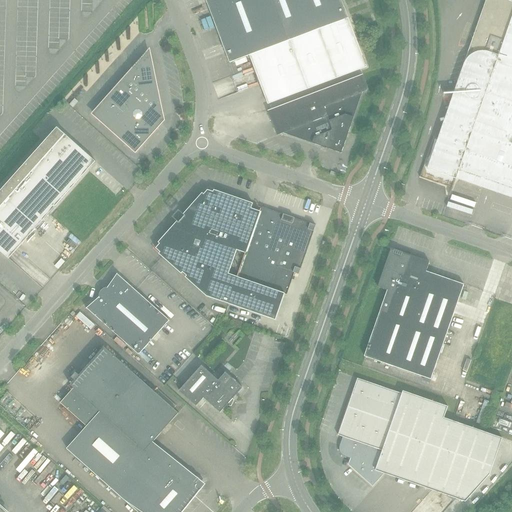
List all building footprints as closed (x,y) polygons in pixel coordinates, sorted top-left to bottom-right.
[(366,67),(348,18),(341,0),(205,0),(229,63),(249,55),(267,104),(366,67)] [(511,0),(485,0),(437,140),(433,139),(433,138),(420,177),(419,177),(452,188),(455,179),(456,179),(459,169),(511,187),(511,0)] [(157,126),(160,114),(160,110),(150,59),(150,58),(149,58),(149,57),(148,57),(147,56),(146,56),(145,57),(144,57),(96,111),(96,112),(95,113),(95,114),(95,115),(96,115),(96,116),(133,148),(133,149),(134,149),(135,149),(136,149),(137,149),(137,148),(157,126)] [(326,148),(341,153),(346,139),(344,138),(346,132),(348,132),(363,92),(366,91),(361,76),(270,110),(279,135),(282,133),(320,146),(321,144),(327,146),(326,148)] [(0,251),(8,259),(39,224),(95,161),(57,128),(0,191),(0,251)] [(239,250),(247,253),(250,243),(261,213),(261,212),(251,208),(252,205),(207,190),(174,228),(203,238),(239,250)] [(284,214),(262,207),(261,212),(261,213),(250,243),(247,253),(238,277),(228,304),(273,320),(283,293),(286,294),(294,272),(298,273),(297,274),(298,275),(315,225),(293,217),(292,223),(282,220),(284,214)] [(238,277),(247,253),(239,250),(203,238),(174,228),(156,248),(207,295),(206,297),(228,304),(238,277)] [(47,232),(44,235),(64,252),(67,249),(47,232)] [(431,380),(464,285),(426,271),(429,262),(391,249),(377,287),(387,290),(364,356),(431,380)] [(139,355),(160,331),(169,320),(117,274),(117,273),(107,288),(109,289),(101,298),(99,297),(86,308),(86,309),(87,308),(139,355)] [(42,351),(47,357),(55,349),(49,344),(42,351)] [(152,443),(160,434),(178,413),(104,347),(70,385),(73,388),(60,403),(89,428),(70,449),(69,448),(67,449),(137,511),(169,511),(175,506),(176,506),(177,506),(178,507),(179,507),(180,506),(181,506),(182,506),(182,505),(200,485),(152,443)] [(37,357),(29,363),(34,369),(42,362),(37,357)] [(203,398),(220,413),(242,387),(225,372),(218,380),(204,368),(201,366),(199,369),(179,391),(196,406),(203,398)] [(357,378),(337,438),(355,445),(348,464),(372,486),(384,473),(420,486),(423,482),(432,490),(436,485),(453,501),(456,498),(465,502),(489,474),(502,438),(443,418),(448,406),(403,391),(402,394),(357,378)] [(3,422),(0,425),(0,432),(3,434),(9,427),(3,422)] [(67,498),(71,494),(75,497),(82,490),(71,478),(59,490),(67,498)] [(39,486),(28,498),(32,502),(43,490),(39,486)] [(49,511),(61,494),(57,492),(45,508),(49,511)] [(435,511),(445,500),(441,496),(431,507),(435,511)]
